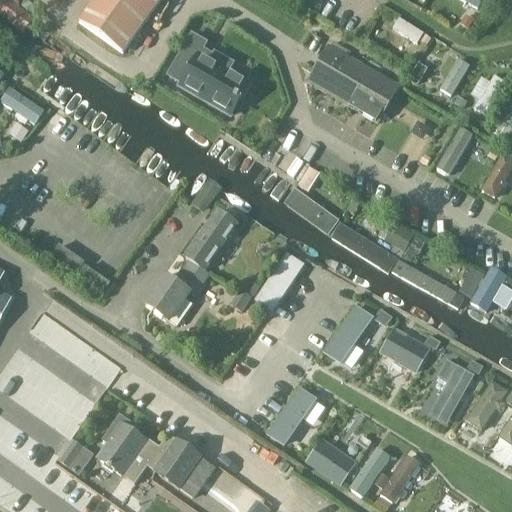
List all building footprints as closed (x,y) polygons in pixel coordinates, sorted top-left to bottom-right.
[(0,0),(0,9),(27,29),(35,17),(10,0),(0,0)] [(122,55),(161,0),(95,0),(79,24),(122,55)] [(196,23),(225,43),(233,29),(213,17),(208,17),(199,18),(196,23)] [(392,29),(419,42),(425,30),(398,17),(392,29)] [(240,101),(242,103),(248,92),(246,91),(249,86),(228,74),(232,66),(215,55),(212,60),(200,54),(205,45),(192,37),(169,77),(182,85),(180,89),(230,118),(240,101)] [(400,88),(328,46),(305,84),(377,126),(400,88)] [(451,97),(470,65),(458,58),(439,90),(451,97)] [(495,73),(475,106),(490,115),(510,82),(495,73)] [(472,92),(479,97),(489,80),(482,76),(472,92)] [(451,176),(471,132),(458,126),(438,170),(451,176)] [(511,157),(504,153),(481,189),(494,198),(511,170),(511,157)] [(291,179),(314,186),(319,168),(297,161),(291,179)] [(301,210),(334,233),(342,221),(309,199),(301,210)] [(203,273),(206,270),(235,226),(218,215),(187,261),(188,262),(203,273)] [(417,257),(427,239),(395,222),(385,240),(417,257)] [(361,252),(395,273),(402,261),(368,240),(361,252)] [(164,277),(144,307),(169,323),(189,294),(194,298),(209,276),(203,273),(188,262),(174,283),(164,277)] [(426,290),(461,311),(468,299),(433,278),(426,290)] [(242,314),(251,299),(238,292),(229,306),(242,314)] [(0,318),(9,300),(0,295),(0,318)] [(364,351),(355,344),(374,316),(357,304),(324,351),(351,370),(364,351)] [(389,323),(360,364),(374,374),(403,333),(389,323)] [(396,377),(409,386),(431,353),(418,344),(396,377)] [(439,400),(449,407),(470,374),(459,367),(439,400)] [(499,399),(511,404),(511,390),(487,380),(468,423),(485,431),(499,399)] [(304,418),(314,425),(327,404),(298,386),(267,435),(286,447),(304,418)] [(121,478),(145,444),(133,435),(138,428),(121,416),(102,442),(108,445),(96,460),(121,478)] [(511,417),(501,438),(511,443),(511,417)] [(155,476),(178,445),(168,438),(159,450),(147,441),(145,444),(121,478),(134,487),(147,469),(155,476)] [(306,463),(340,486),(357,462),(323,438),(306,463)] [(73,443),(59,463),(79,477),(93,457),(73,443)] [(200,462),(178,445),(155,476),(178,492),(200,462)] [(363,498),(391,457),(377,447),(349,488),(363,498)] [(404,452),(374,504),(387,511),(389,511),(419,461),(404,452)]
